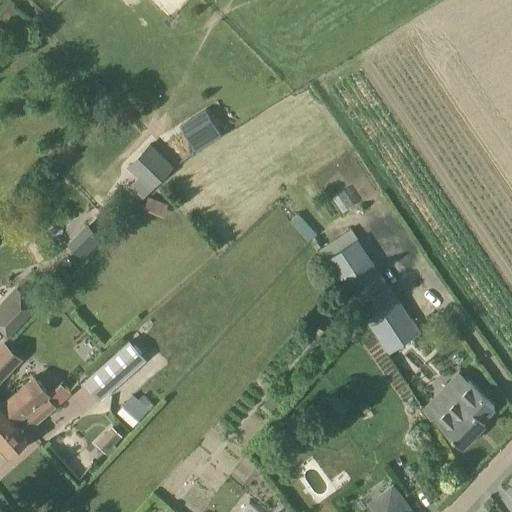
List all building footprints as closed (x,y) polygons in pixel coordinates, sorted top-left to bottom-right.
[(197,151),(223,135),(211,116),(185,132),(197,151)] [(150,142),(138,154),(163,178),(174,166),(150,142)] [(87,224),(67,244),(82,259),(101,238),(87,224)] [(376,268),(347,288),(364,317),(367,323),(388,354),(420,333),(388,285),(376,268)] [(37,305),(19,289),(0,309),(0,326),(9,335),(37,305)] [(344,308),(330,294),(310,317),(324,330),(344,308)] [(4,340),(0,344),(0,380),(21,357),(4,340)] [(146,358),(130,340),(84,381),(100,399),(146,358)] [(35,375),(3,402),(0,398),(0,436),(25,414),(25,415),(50,392),(35,375)] [(56,405),(71,394),(61,383),(50,392),(25,415),(25,414),(0,436),(0,446),(8,455),(31,435),(27,430),(56,405)] [(495,412),(467,384),(433,418),(462,446),(495,412)] [(337,395),(326,403),(335,417),(347,410),(337,395)] [(127,400),(116,412),(133,427),(143,415),(127,400)] [(113,426),(96,443),(106,453),(123,436),(113,426)] [(115,472),(85,503),(95,511),(114,511),(117,509),(119,511),(134,511),(169,474),(151,458),(141,468),(130,458),(116,473),(115,472)] [(413,511),(402,497),(381,511),(413,511)] [(288,511),(284,505),(281,500),(272,511),(288,511)]
